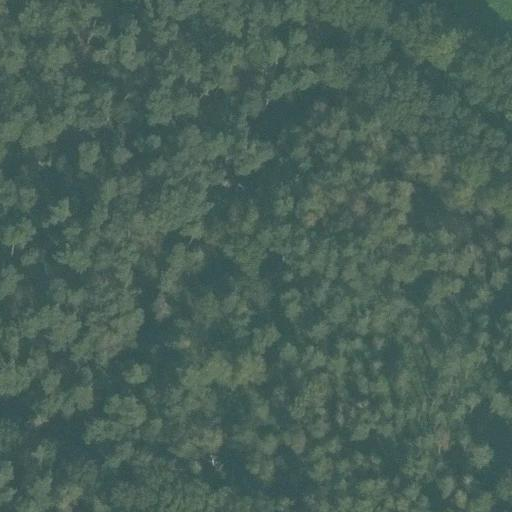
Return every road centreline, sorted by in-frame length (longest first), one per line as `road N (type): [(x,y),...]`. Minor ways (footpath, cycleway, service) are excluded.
road 1 (track): [(298,0),(511,152)]
road 2 (track): [(118,511),(0,453)]
